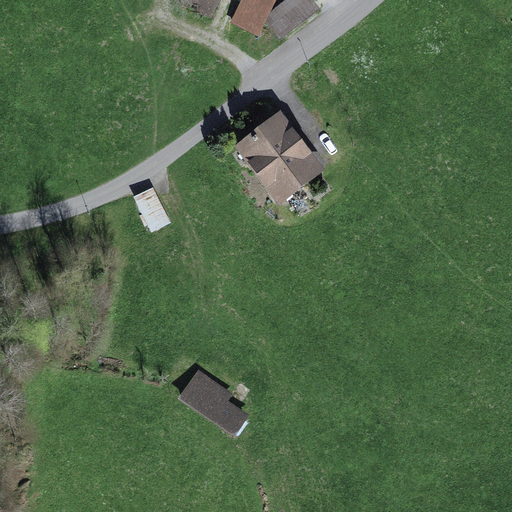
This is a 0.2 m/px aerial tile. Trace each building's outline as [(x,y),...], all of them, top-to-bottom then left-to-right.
[(176,0),(176,2),(213,22),(224,0),(239,0),(243,2),(231,26),(258,40),(266,25),(274,11),(279,0),(176,0)] [(321,13),(311,0),(289,0),(274,11),(266,25),(279,43),(321,13)] [(281,117),(235,150),(279,211),(325,178),(281,117)] [(172,225),(152,190),(133,201),(152,236),(172,225)] [(235,398),(199,374),(180,402),(236,440),(250,420),(230,405),(235,398)]
